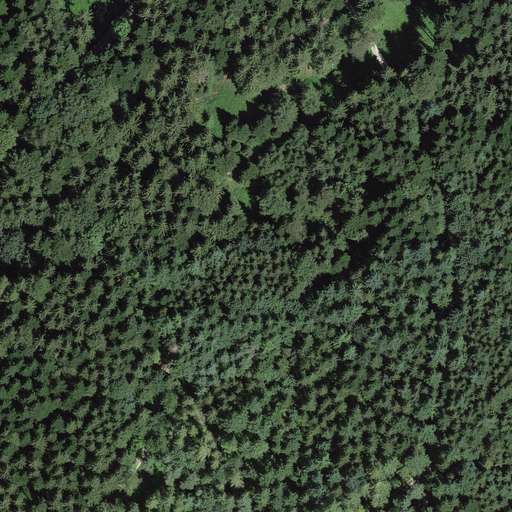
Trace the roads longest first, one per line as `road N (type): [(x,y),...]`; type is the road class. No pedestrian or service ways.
road 1 (track): [(419,511),(453,328),(453,245),(409,107),(344,0)]
road 2 (track): [(94,511),(150,423),(162,383),(149,333),(35,192),(0,169)]
road 3 (track): [(0,159),(140,0)]
